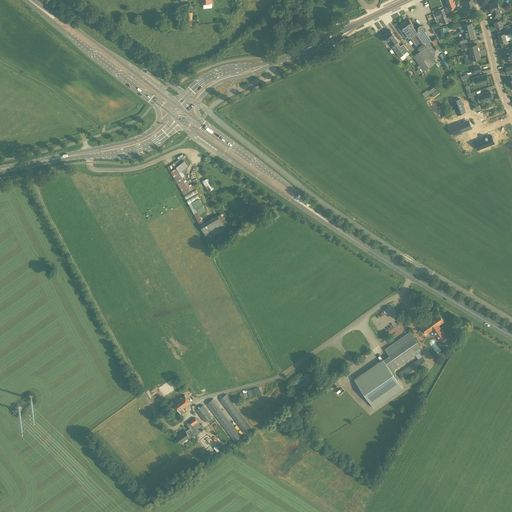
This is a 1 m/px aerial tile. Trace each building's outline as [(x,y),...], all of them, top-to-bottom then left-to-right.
[(454,9),(453,7),(455,6),(454,3),(453,0),(445,0),(450,11),(454,9)] [(472,0),(464,0),(461,1),(464,12),(470,10),(475,8),(472,0)] [(500,10),(499,10),(497,1),(488,4),(491,12),(493,19),(502,16),(500,10)] [(186,11),(186,12),(180,12),(180,18),(186,18),(185,25),(191,25),(192,12),(186,11)] [(419,30),(417,32),(411,25),(412,24),(409,19),(408,19),(407,19),(406,20),(406,21),(404,22),(408,28),(413,35),(416,33),(423,43),(424,43),(434,58),(439,55),(448,69),(451,67),(447,59),(443,52),(441,49),(435,40),(435,39),(432,41),(425,30),(425,28),(424,27),(423,26),(421,26),(420,26),(419,27),(418,28),(418,29),(419,30)] [(505,19),(500,20),(494,22),(496,29),(503,27),(502,26),(503,26),(505,30),(511,28),(511,27),(510,24),(504,26),(503,24),(506,23),(505,19)] [(471,23),(463,25),(462,21),(455,23),(456,27),(459,26),(459,30),(464,29),(464,32),(473,30),(471,23)] [(400,25),(397,27),(403,35),(406,33),(409,38),(410,39),(410,38),(417,47),(416,48),(418,51),(426,46),(424,43),(423,43),(416,33),(413,35),(408,28),(404,22),(402,23),(401,23),(400,24),(400,25)] [(503,30),(504,33),(498,35),(500,43),(505,41),(506,45),(511,42),(510,39),(506,40),(505,35),(511,32),(511,30),(511,28),(505,30),(503,30)] [(390,30),(387,32),(403,55),(403,54),(408,51),(404,44),(400,46),(397,42),(398,41),(390,30)] [(464,32),(465,35),(461,36),(462,39),(459,40),(460,44),(468,42),(467,39),(474,37),(473,30),(464,32)] [(403,55),(387,32),(382,36),(387,42),(388,41),(392,46),(400,57),(403,55)] [(476,44),(469,46),(468,43),(460,45),(461,48),(464,48),(465,51),(469,50),(470,53),(478,51),(476,44)] [(511,44),(511,45),(511,49),(503,52),(505,61),(509,59),(510,63),(511,62),(511,44)] [(418,52),(430,67),(437,62),(434,58),(426,46),(418,52)] [(470,53),(471,56),(464,58),(466,65),(473,63),(472,60),(480,58),(478,51),(470,53)] [(475,77),(477,84),(488,81),(487,80),(488,80),(488,77),(487,77),(486,74),(475,77)] [(424,97),(437,89),(434,85),(422,93),(424,97)] [(481,102),(493,98),(490,90),(479,94),(476,95),(479,102),(481,102)] [(466,112),(460,99),(453,102),(458,115),(466,112)] [(472,130),(469,121),(460,125),(459,124),(451,127),(454,134),(457,132),(459,136),(463,134),(463,133),(472,130)] [(482,138),(477,141),(479,145),(482,144),(485,150),(498,144),(495,136),(483,141),(482,138)] [(184,195),(197,187),(195,183),(192,185),(190,183),(189,184),(185,178),(183,179),(182,177),(185,176),(182,172),(189,167),(184,161),(176,167),(176,168),(171,172),(184,195)] [(202,181),(209,191),(214,188),(208,177),(202,181)] [(196,188),(184,195),(187,199),(198,193),(196,188)] [(208,240),(226,230),(222,223),(227,220),(222,213),(218,215),(200,225),(208,240)] [(447,340),(445,337),(446,337),(438,326),(441,324),(440,323),(443,321),(438,313),(435,316),(434,315),(420,326),(426,334),(432,330),(440,341),(442,340),(443,342),(447,340)] [(389,356),(383,360),(383,359),(354,379),(374,408),(403,388),(393,374),(394,370),(397,367),(415,355),(418,359),(398,373),(404,381),(428,365),(419,353),(417,354),(415,351),(421,347),(410,331),(404,335),(385,349),(389,356)] [(245,434),(252,428),(226,394),(219,399),(245,434)] [(182,408),(190,402),(184,395),(173,403),(181,413),(184,411),(182,408)] [(234,441),(241,436),(213,398),(206,404),(234,441)] [(211,420),(209,418),(212,416),(203,405),(196,410),(204,422),(206,421),(207,423),(211,420)] [(189,421),(186,424),(189,429),(190,429),(194,435),(204,428),(201,424),(200,425),(198,422),(195,417),(189,421)] [(186,431),(189,437),(190,438),(194,436),(194,435),(190,429),(189,429),(186,431)] [(182,433),(176,437),(181,443),(189,437),(186,431),(185,430),(181,432),(182,433)]
